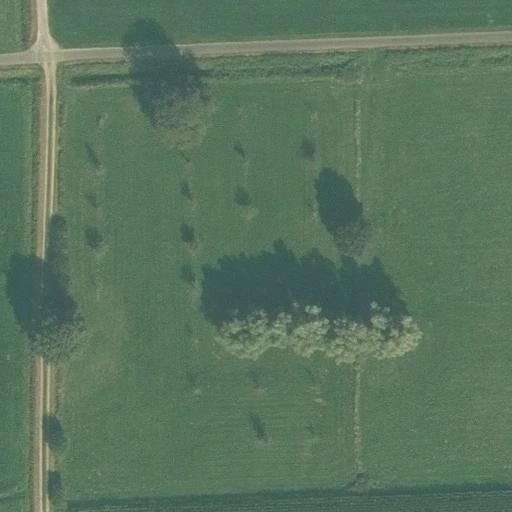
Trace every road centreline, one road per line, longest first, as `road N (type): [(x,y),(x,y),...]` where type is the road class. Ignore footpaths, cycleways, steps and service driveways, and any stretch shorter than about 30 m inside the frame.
road 1 (track): [(511,38),(0,61)]
road 2 (track): [(43,0),(46,511)]
